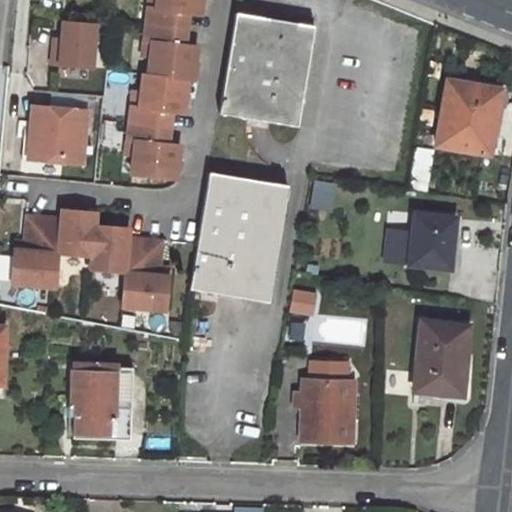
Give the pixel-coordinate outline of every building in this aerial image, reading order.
[(147,6),(145,23),(186,27),(187,11),(200,13),(201,1),(200,0),(155,0),(155,7),(147,6)] [(235,12),(219,111),(297,125),(314,25),(281,19),(235,12)] [(91,67),(95,22),(62,19),(58,64),(91,67)] [(186,27),(145,23),(143,40),(152,41),(150,55),(148,73),(188,77),(193,78),(194,62),(196,44),(184,43),(186,27)] [(50,63),(58,64),(60,38),(52,37),(51,48),(50,63)] [(152,41),(143,40),(142,55),(150,55),(152,41)] [(148,73),(143,73),(142,91),(140,106),(172,110),(185,111),(186,100),(188,77),(148,73)] [(448,78),(436,144),(489,154),(494,123),(500,89),(448,78)] [(142,91),(134,90),(132,105),(140,106),(142,91)] [(88,110),(39,105),(37,122),(32,121),(30,139),(29,154),(83,160),(88,110)] [(129,139),(136,139),(135,154),(133,172),(178,177),(179,163),(181,143),(169,142),(171,125),(172,110),(140,106),(132,105),(131,121),(129,139)] [(29,154),(30,139),(24,139),(22,159),(83,165),(83,160),(29,154)] [(129,139),(127,154),(135,154),(136,139),(129,139)] [(413,147),(407,189),(426,192),(433,150),(413,147)] [(197,244),(190,286),(268,300),(287,185),(209,172),(197,244)] [(306,207),(329,210),(333,183),(310,179),(306,207)] [(58,252),(92,255),(95,223),(96,211),(78,209),(62,208),(61,218),(44,216),(41,250),(58,252)] [(415,212),(409,262),(450,267),(452,245),(455,216),(415,212)] [(41,250),(44,216),(36,216),(27,215),(25,241),(24,248),(14,247),(11,282),(55,285),(58,252),(41,250)] [(112,225),(95,223),(92,255),(91,267),(125,270),(142,272),(145,238),(128,237),(129,226),(112,225)] [(122,304),(166,308),(169,274),(159,273),(160,266),(162,240),(154,239),(145,238),(142,272),(125,270),(122,304)] [(25,241),(15,240),(14,247),(24,248),(25,241)] [(170,267),(160,266),(159,273),(169,274),(170,267)] [(293,291),(290,309),(311,311),(314,295),(293,291)] [(422,319),(414,388),(461,394),(465,357),(469,325),(422,319)] [(294,390),(294,405),(302,405),(300,439),(329,440),(352,441),(354,379),(347,378),(347,363),(311,361),(310,377),(302,377),(301,391),(294,390)] [(75,407),(74,433),(101,433),(131,434),(133,367),(71,365),(69,407),(75,407)] [(44,441),(44,454),(55,454),(55,442),(44,441)]
